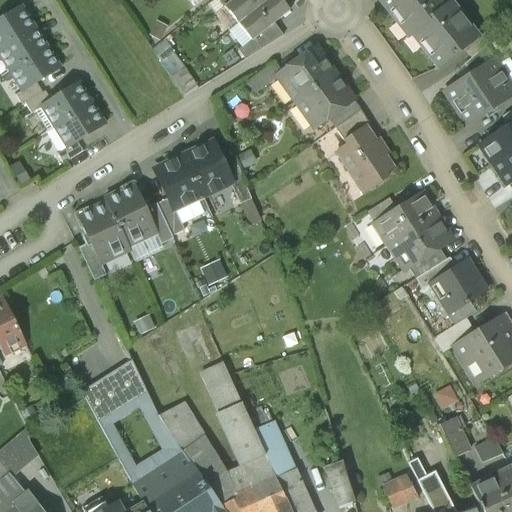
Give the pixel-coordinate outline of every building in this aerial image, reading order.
[(236,0),(226,8),(240,25),(270,0),(236,0)] [(289,12),(279,0),(270,0),(240,25),(253,41),(274,25),(289,12)] [(448,0),(381,0),(411,38),(415,35),(435,19),(433,16),(450,3),(448,0)] [(453,0),(450,3),(433,16),(435,19),(415,35),(440,67),(463,48),(481,35),(453,0)] [(0,49),(35,28),(23,7),(0,21),(0,49)] [(149,36),(160,42),(167,27),(156,21),(149,36)] [(282,36),(274,25),(253,41),(240,52),(246,60),(282,36)] [(48,48),(35,28),(0,49),(0,55),(10,72),(48,48)] [(483,33),(481,35),(463,48),(471,59),(486,47),(491,43),(483,33)] [(178,57),(165,41),(153,51),(166,67),(178,57)] [(471,59),(465,65),(454,72),(461,82),(495,60),(486,47),(471,59)] [(61,69),(48,48),(10,72),(23,92),(36,84),(61,69)] [(277,78),(295,104),(335,75),(317,50),(283,74),(277,78)] [(461,82),(445,92),(467,126),(511,96),(511,86),(495,60),(461,82)] [(255,94),(277,78),(283,74),(276,63),(247,84),(255,94)] [(172,77),(185,98),(198,90),(185,69),(172,77)] [(354,101),(335,75),(295,104),(314,130),(329,119),(354,101)] [(22,106),(25,104),(42,94),(36,84),(23,92),(16,97),(22,106)] [(42,109),(54,129),(93,105),(80,85),(53,102),(42,109)] [(32,115),(42,109),(53,102),(46,91),(42,94),(25,104),(32,115)] [(329,119),(336,129),(361,111),(354,101),(329,119)] [(105,126),(93,105),(54,129),(67,150),(77,144),(105,126)] [(370,125),(361,111),(336,129),(346,143),(367,127),(370,125)] [(509,127),(511,125),(511,112),(503,118),(509,127)] [(479,146),(492,166),(511,153),(511,125),(509,127),(479,146)] [(367,127),(346,143),(348,146),(336,155),(365,195),(398,172),(387,157),(391,154),(381,140),(378,142),(367,127)] [(9,143),(4,135),(0,137),(0,145),(1,147),(9,143)] [(214,142),(184,157),(204,200),(233,187),(234,186),(228,173),(214,142)] [(83,152),(77,144),(67,150),(58,155),(64,164),(83,152)] [(256,163),(250,152),(237,158),(242,170),(256,163)] [(511,153),(492,166),(506,188),(510,185),(511,184),(511,153)] [(176,213),(204,200),(184,157),(153,171),(167,201),(173,214),(176,213)] [(238,168),(228,173),(234,186),(233,187),(241,206),(252,200),(238,168)] [(30,174),(22,172),(20,181),(28,183),(30,174)] [(105,200),(107,205),(128,249),(157,236),(146,211),(134,186),(105,200)] [(374,223),(388,246),(438,215),(424,193),(396,210),(374,223)] [(368,212),(374,223),(396,210),(390,199),(368,212)] [(167,201),(158,206),(172,237),(184,232),(176,213),(173,214),(167,201)] [(130,254),(128,249),(107,205),(79,218),(91,244),(101,267),(130,254)] [(174,241),(172,237),(158,206),(146,211),(157,236),(162,246),(174,241)] [(453,241),(438,215),(388,246),(404,271),(409,268),(440,249),(453,241)] [(106,277),(101,267),(91,244),(79,249),(94,283),(106,277)] [(409,268),(416,279),(447,261),(440,249),(409,268)] [(450,259),(447,261),(416,279),(423,291),(431,286),(430,285),(456,269),(450,259)] [(456,269),(430,285),(431,286),(449,316),(470,303),(489,292),(470,260),(456,269)] [(212,286),(205,273),(194,278),(201,292),(212,286)] [(2,300),(0,301),(0,346),(1,348),(5,357),(26,346),(2,300)] [(449,316),(456,326),(467,319),(477,313),(470,303),(449,316)] [(511,362),(511,330),(502,314),(474,331),(451,345),(453,348),(476,385),(511,362)] [(443,355),(453,348),(451,345),(474,331),(467,319),(456,326),(434,340),(443,355)] [(153,352),(133,363),(143,381),(163,370),(153,352)] [(221,511),(218,507),(235,493),(229,476),(184,405),(161,418),(128,364),(81,394),(150,511),(221,511)] [(200,375),(219,417),(242,407),(223,366),(200,375)] [(458,402),(450,388),(436,395),(444,410),(458,402)] [(290,511),(276,481),(255,434),(242,407),(219,417),(242,471),(229,476),(235,493),(239,503),(221,511),(290,511)] [(36,419),(31,408),(20,414),(26,424),(36,419)] [(457,420),(442,427),(456,459),(472,452),(457,420)] [(255,434),(276,481),(297,472),(275,425),(255,434)] [(44,432),(50,444),(59,439),(53,427),(44,432)] [(0,481),(8,475),(11,480),(38,458),(29,444),(27,430),(0,452),(0,481)] [(503,456),(495,440),(475,448),(483,464),(503,456)] [(410,469),(433,511),(455,511),(442,486),(443,479),(438,470),(430,469),(426,460),(410,469)] [(343,465),(326,471),(338,510),(355,504),(343,465)] [(482,511),(511,511),(511,467),(511,466),(470,487),(481,508),(482,511)] [(314,511),(297,472),(276,481),(290,511),(314,511)] [(22,493),(11,480),(8,475),(0,481),(0,511),(40,511),(25,490),(22,493)] [(380,489),(383,488),(394,483),(391,475),(377,480),(380,489)] [(383,488),(394,511),(419,501),(406,478),(394,483),(383,488)]
